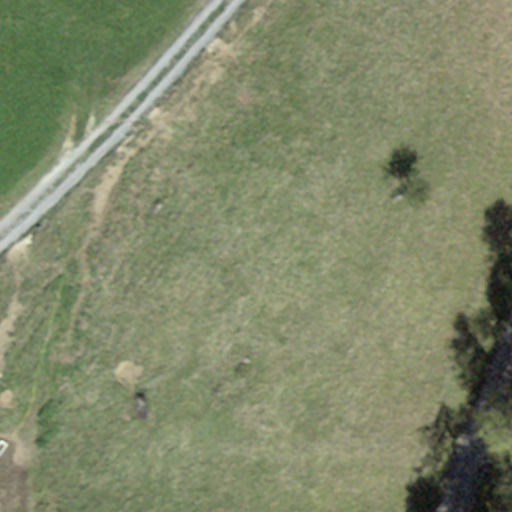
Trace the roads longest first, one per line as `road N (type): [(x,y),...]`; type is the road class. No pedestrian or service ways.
road 1 (track): [(0,235),(230,0)]
road 2 (track): [(511,346),(457,511)]
